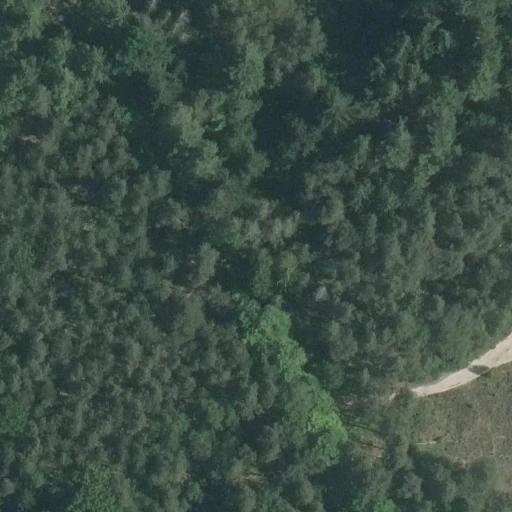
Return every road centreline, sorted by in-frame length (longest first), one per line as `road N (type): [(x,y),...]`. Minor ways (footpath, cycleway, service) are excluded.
road 1 (track): [(47,0),(132,152),(205,260),(284,410)]
road 2 (track): [(284,410),(429,390),(511,335)]
road 3 (track): [(284,410),(258,421),(147,511)]
